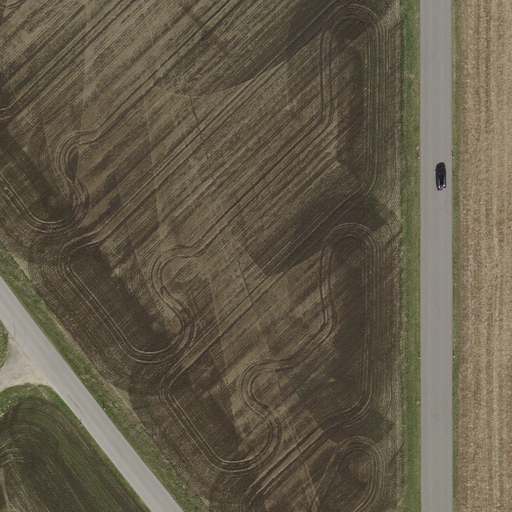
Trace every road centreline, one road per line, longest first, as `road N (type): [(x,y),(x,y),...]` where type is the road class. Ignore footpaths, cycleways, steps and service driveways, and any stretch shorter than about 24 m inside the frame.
road 1 (unclassified): [(437,511),(439,0)]
road 2 (residential): [(0,291),(170,511)]
